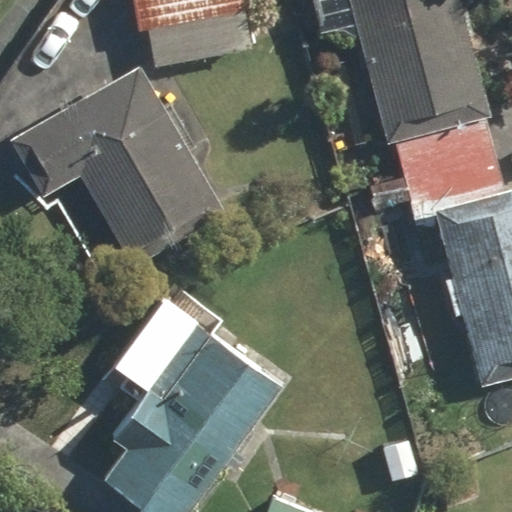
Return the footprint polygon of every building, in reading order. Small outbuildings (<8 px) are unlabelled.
[(128,0),(134,29),(243,8),(241,0),(128,0)] [(343,0),(381,141),(485,113),(453,0),(343,0)] [(75,174),(128,265),(219,212),(131,62),(3,137),(38,194),(75,174)] [(400,175),(366,183),(371,209),(407,200),(400,175)] [(511,184),(428,208),(447,274),(439,276),(450,314),(457,312),(477,384),(511,374),(511,184)] [(97,478),(145,511),(181,511),(273,382),(201,332),(155,396),(141,387),(106,436),(120,446),(97,478)] [(463,511),(487,503),(468,455),(422,473),(436,511),(463,511)] [(262,511),(307,511),(269,497),(262,511)]
